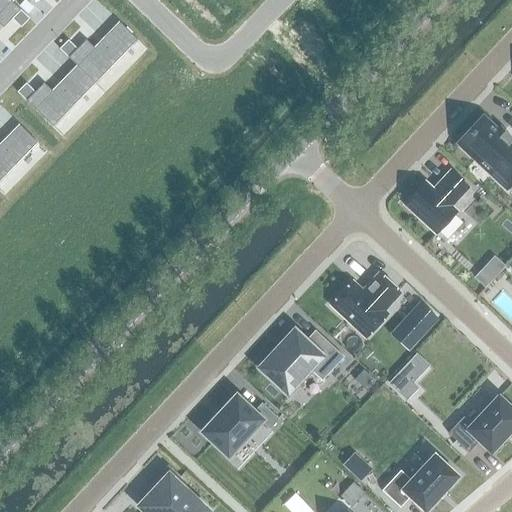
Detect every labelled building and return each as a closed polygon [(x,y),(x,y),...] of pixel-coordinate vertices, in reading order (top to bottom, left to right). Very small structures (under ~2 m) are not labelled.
[(8,0),(0,0),(0,26),(2,29),(11,20),(20,28),(28,19),(19,11),(11,2),(8,0)] [(67,41),(58,50),(67,58),(76,67),(94,84),(136,41),(118,23),(93,49),(85,41),(76,50),(67,41)] [(25,84),(16,93),(25,101),(52,127),(94,84),(76,67),(51,92),(43,84),(34,93),(25,84)] [(470,136),(460,147),(500,185),(511,172),(511,146),(509,143),(510,142),(501,134),(500,135),(483,119),(472,131),(471,130),(468,134),(470,136)] [(0,180),(36,143),(18,126),(0,144),(0,180)] [(423,183),(403,205),(435,235),(455,213),(450,207),(467,188),(450,172),(432,191),(423,183)] [(491,254),(473,275),(484,285),(502,264),(491,254)] [(378,275),(362,292),(352,283),(330,306),(364,339),(386,315),(383,312),(399,294),(378,275)] [(419,303),(397,327),(415,344),(437,320),(419,303)] [(293,334),(261,369),(286,392),(308,369),(321,381),(343,358),(314,331),(303,343),(293,334)] [(416,355),(388,384),(406,401),(418,389),(412,384),(429,367),(416,355)] [(362,371),(355,379),(364,387),(371,380),(362,371)] [(201,433),(227,457),(259,422),(268,430),(277,420),(261,405),(252,413),(235,397),(201,433)] [(511,412),(497,398),(471,426),(462,418),(447,434),(467,453),(478,441),(489,452),(511,428),(511,412)] [(354,454),(342,466),(360,482),(371,470),(354,454)] [(399,472),(381,492),(399,509),(409,499),(423,511),(424,511),(457,478),(433,456),(410,481),(399,472)] [(206,511),(207,511),(179,486),(181,484),(167,471),(150,489),(152,491),(138,507),(142,511),(206,511)] [(352,483),(339,497),(350,508),(364,493),(352,483)]
